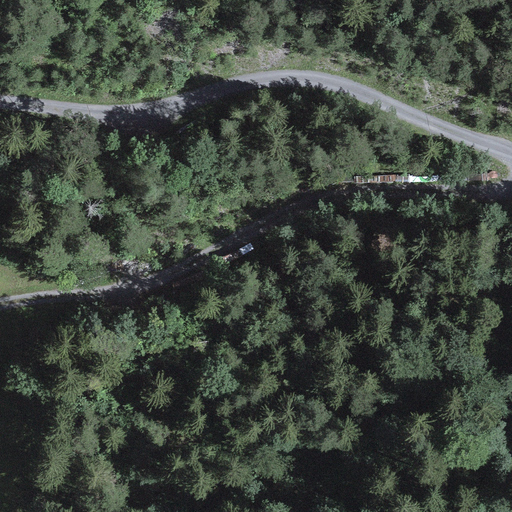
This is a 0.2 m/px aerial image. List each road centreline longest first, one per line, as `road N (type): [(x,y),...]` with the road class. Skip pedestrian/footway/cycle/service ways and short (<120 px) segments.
road 1 (track): [(432,191),(326,196),(290,207),(172,274),(118,290),(0,304)]
road 2 (track): [(0,102),(137,110),(265,77),(300,77),(365,91),(419,117)]
